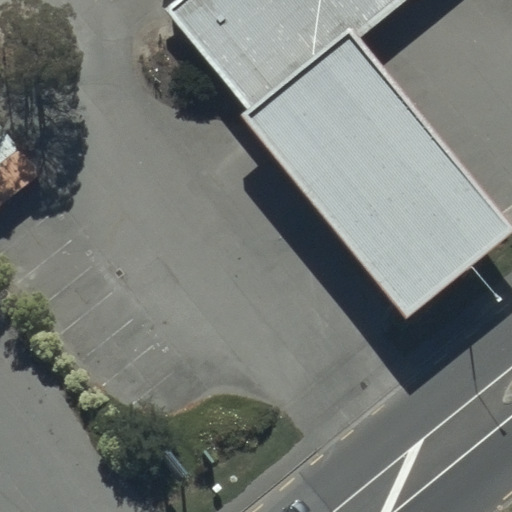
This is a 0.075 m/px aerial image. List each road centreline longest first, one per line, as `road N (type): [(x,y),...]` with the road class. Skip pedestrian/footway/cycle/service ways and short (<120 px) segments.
road 1 (unknown): [(511,169),(308,326)]
road 2 (tertiary): [(373,511),(511,399)]
